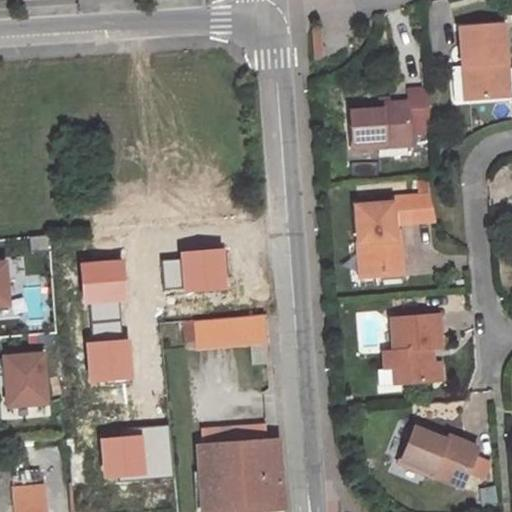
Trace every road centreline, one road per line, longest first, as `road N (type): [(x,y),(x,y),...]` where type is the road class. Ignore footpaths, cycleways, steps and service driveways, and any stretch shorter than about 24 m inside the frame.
road 1 (residential): [(310,511),(269,16)]
road 2 (residential): [(269,16),(0,31)]
road 3 (residential): [(494,331),(477,172),(483,155),(511,141)]
